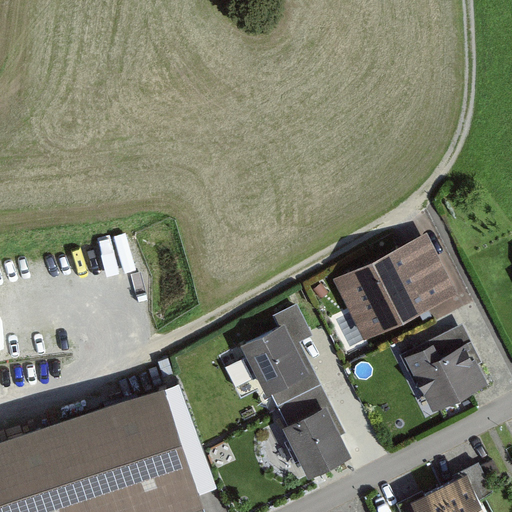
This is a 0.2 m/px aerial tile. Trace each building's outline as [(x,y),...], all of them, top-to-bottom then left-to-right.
[(427,230),(335,278),(366,337),(458,289),(427,230)] [(279,323),(243,341),(268,391),(271,389),(279,404),(323,381),(303,340),(315,334),(299,301),(274,314),(279,323)] [(458,327),(404,355),(433,410),(487,382),(458,327)] [(210,511),(167,379),(0,433),(0,511),(210,511)] [(327,402),(284,423),(290,437),(285,439),(295,460),(301,457),(310,474),(352,452),(327,402)] [(234,431),(215,438),(220,453),(239,446),(234,431)] [(466,467),(467,469),(479,494),(493,487),(480,460),(466,467)] [(467,469),(441,482),(456,511),(489,511),(481,498),(479,494),(467,469)] [(456,511),(441,482),(413,496),(420,511),(456,511)] [(420,511),(413,496),(411,494),(398,501),(403,511),(420,511)]
